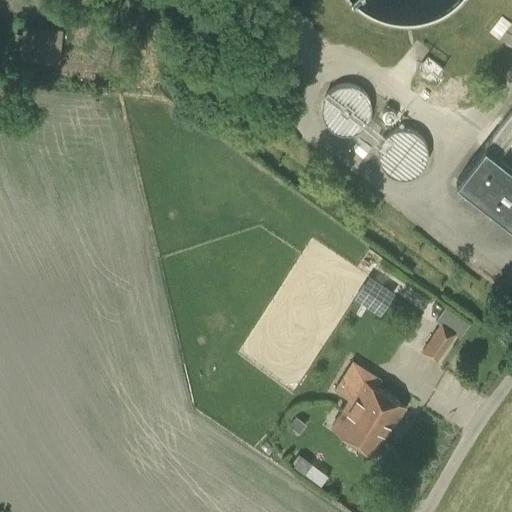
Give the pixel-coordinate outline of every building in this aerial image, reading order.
[(57,60),(59,40),(20,37),(18,57),(57,60)] [(511,109),(456,182),(511,225),(511,109)] [(455,329),(463,316),(447,305),(439,319),(455,329)] [(440,321),(421,349),(436,360),(456,332),(440,321)] [(375,454),(405,405),(362,378),(331,426),(375,454)] [(303,474),(304,473),(312,463),(301,454),(292,466),(303,474)]
